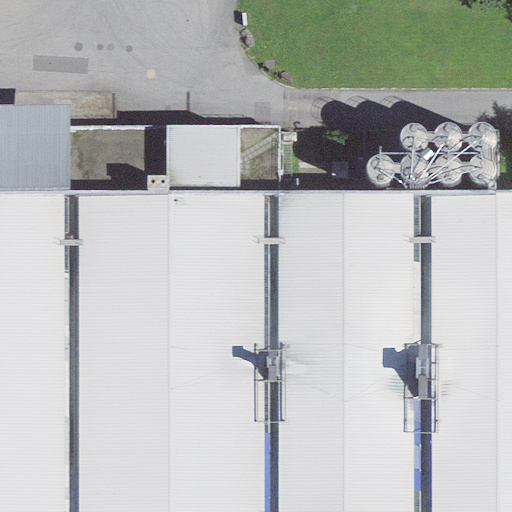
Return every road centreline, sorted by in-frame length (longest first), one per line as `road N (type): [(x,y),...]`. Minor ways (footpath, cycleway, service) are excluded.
road 1 (unknown): [(115,94),(283,105),(511,105)]
road 2 (unknown): [(115,94),(165,20),(191,0)]
